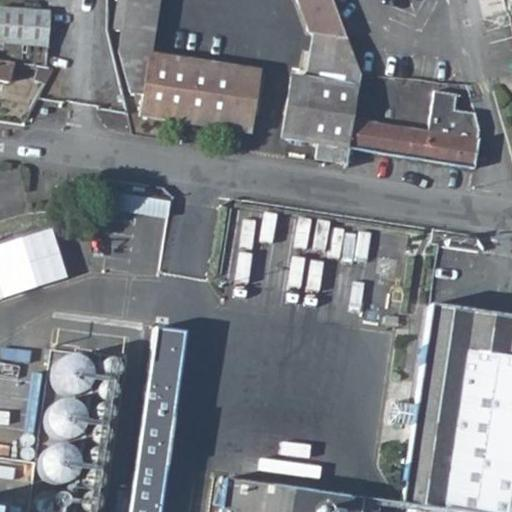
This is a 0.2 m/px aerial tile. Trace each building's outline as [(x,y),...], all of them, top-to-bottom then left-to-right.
[(156,0),(117,0),(112,28),(121,29),(117,53),(127,92),(141,94),(138,115),(248,132),(256,71),(149,55),(156,0)] [(357,75),(329,0),(294,0),(305,31),(312,33),(304,79),(291,76),(287,103),(282,137),(317,143),(315,158),(344,163),(346,146),(350,119),(357,75)] [(48,10),(0,6),(0,41),(46,45),(48,10)] [(0,60),(10,62),(45,68),(46,45),(0,41),(0,60)] [(10,62),(0,60),(0,81),(7,82),(10,62)] [(350,119),(346,146),(471,166),(475,140),(480,141),(473,113),(453,108),(455,94),(433,91),(427,131),(350,119)] [(114,209),(164,216),(168,199),(117,191),(114,209)] [(54,229),(0,243),(0,297),(68,280),(54,229)] [(511,511),(511,316),(428,305),(399,504),(456,511),(511,511)] [(123,511),(155,511),(182,330),(152,326),(123,511)] [(62,351),(45,389),(57,394),(41,429),(68,441),(101,368),(62,351)] [(49,441),(35,471),(66,485),(80,455),(49,441)] [(356,511),(359,498),(223,477),(218,511),(356,511)]
